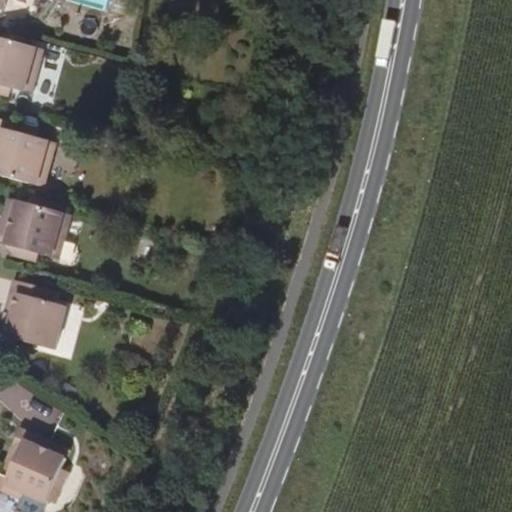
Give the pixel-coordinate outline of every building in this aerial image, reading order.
[(10,0),(8,11),(25,15),(28,0),(10,0)] [(0,85),(6,87),(25,92),(30,76),(24,74),(32,47),(0,38),(0,85)] [(38,49),(32,47),(24,74),(30,76),(38,49)] [(0,118),(0,127),(30,136),(32,128),(0,118)] [(0,175),(28,183),(35,159),(43,161),(48,140),(30,136),(0,127),(0,175)] [(36,186),(43,161),(35,159),(28,183),(36,186)] [(6,198),(0,219),(8,221),(14,200),(6,198)] [(8,221),(0,219),(0,244),(35,254),(51,259),(56,238),(51,236),(57,213),(14,200),(8,221)] [(63,214),(57,213),(51,236),(56,238),(63,214)] [(0,252),(33,261),(35,254),(0,244),(0,252)] [(12,279),(4,307),(12,308),(8,322),(4,336),(52,350),(64,307),(52,303),(55,291),(12,279)] [(1,320),(8,322),(12,308),(4,307),(1,320)] [(3,467),(11,470),(27,432),(19,428),(3,467)] [(27,432),(11,470),(2,490),(20,497),(23,490),(47,501),(65,457),(47,450),(50,442),(27,432)] [(68,449),(50,442),(47,450),(65,457),(68,449)] [(43,508),(47,501),(23,490),(20,497),(43,508)]
